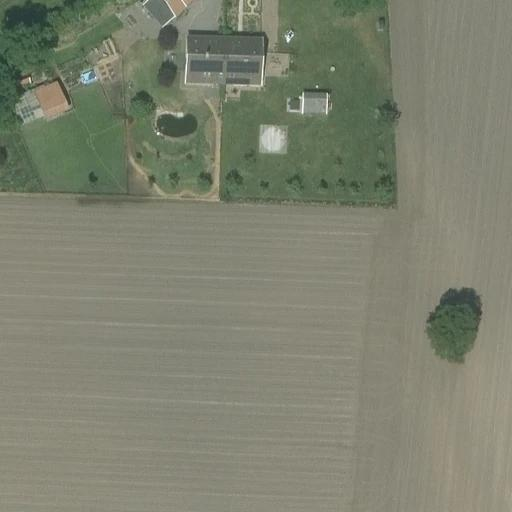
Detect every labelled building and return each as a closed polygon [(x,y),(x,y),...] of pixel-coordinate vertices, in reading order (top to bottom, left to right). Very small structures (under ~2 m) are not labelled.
[(157,0),(174,19),(195,0),(157,0)] [(222,86),(223,42),(186,41),(185,85),(222,86)] [(260,43),(223,42),(222,86),(259,87),(260,43)] [(14,95),(19,124),(43,119),(41,110),(63,106),(59,86),(14,95)] [(326,115),(326,94),(301,93),(301,114),(326,115)]
